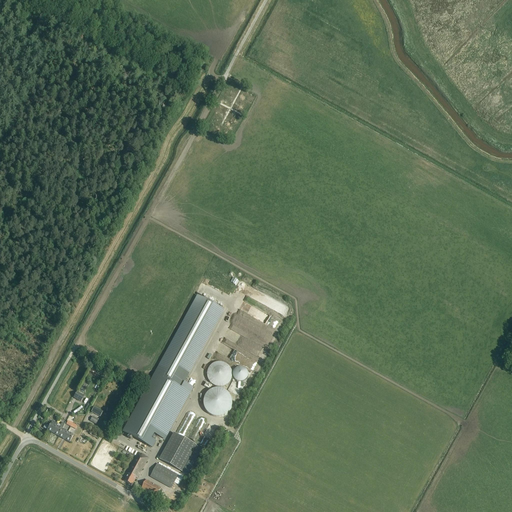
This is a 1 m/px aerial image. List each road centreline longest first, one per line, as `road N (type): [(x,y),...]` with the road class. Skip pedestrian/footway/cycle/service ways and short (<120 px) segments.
road 1 (track): [(148,218),(295,299),(299,331),(466,423),(418,511)]
road 2 (track): [(0,453),(211,74)]
road 3 (unknown): [(133,495),(192,400),(228,309),(204,288)]
road 4 (track): [(374,0),(396,60),(469,144),(511,162)]
road 5 (track): [(298,321),(201,511)]
road 6 (unclassified): [(163,511),(28,440)]
